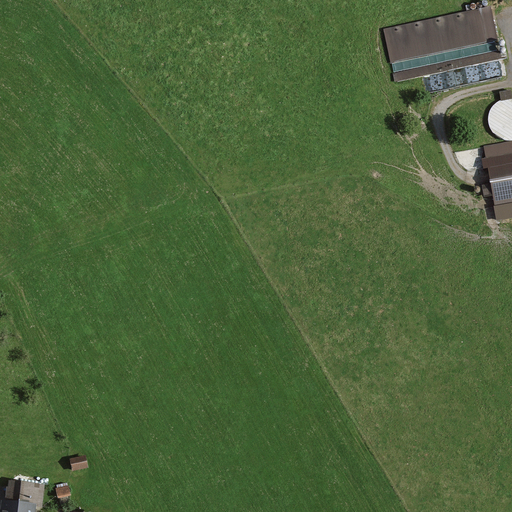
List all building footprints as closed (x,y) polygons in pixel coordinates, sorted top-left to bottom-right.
[(493,10),(386,33),(397,83),(504,60),(493,10)] [(500,92),(502,101),(511,99),(511,90),(500,92)] [(511,157),(490,161),(501,220),(511,218),(511,157)] [(491,184),(483,186),(485,196),(493,195),(491,184)] [(43,507),(49,441),(0,436),(0,451),(11,453),(9,470),(13,471),(10,504),(6,503),(4,511),(36,511),(37,506),(43,507)] [(87,459),(73,462),(75,471),(89,469),(87,459)] [(70,488),(58,491),(60,501),(72,498),(70,488)]
